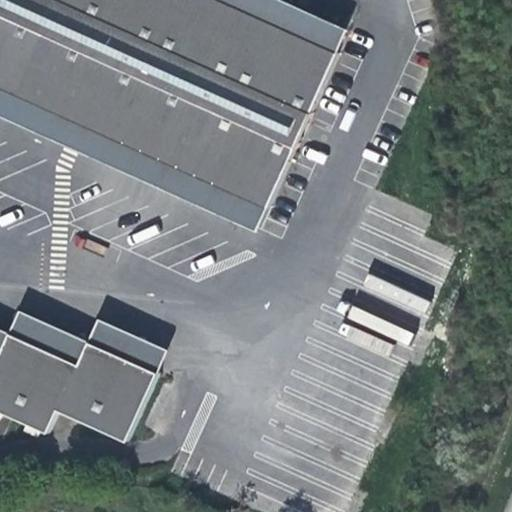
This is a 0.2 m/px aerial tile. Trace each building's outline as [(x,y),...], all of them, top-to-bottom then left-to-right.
[(0,0),(0,85),(270,209),(340,55),(220,0),(0,0)] [(0,114),(260,231),(270,209),(0,85),(0,114)] [(23,310),(13,332),(82,364),(92,342),(23,310)] [(0,326),(0,354),(2,355),(13,332),(0,326)] [(161,374),(92,342),(82,364),(13,332),(2,355),(0,354),(0,411),(50,434),(62,411),(129,442),(161,374)]
